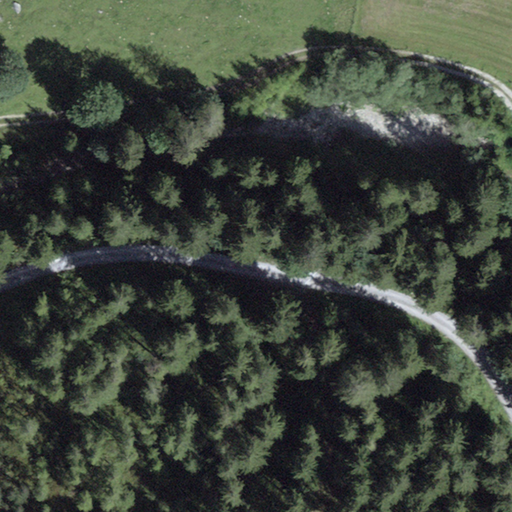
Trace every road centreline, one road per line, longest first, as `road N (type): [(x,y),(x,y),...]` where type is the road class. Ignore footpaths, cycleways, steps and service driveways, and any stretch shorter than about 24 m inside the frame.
road 1 (track): [(511,416),(463,351),(424,316),(235,268),(86,262),(0,292)]
road 2 (track): [(511,110),(448,72),(376,56),(320,55),(215,97),(0,125)]
